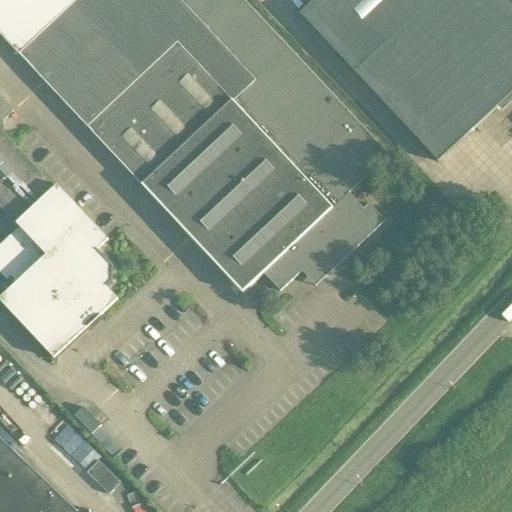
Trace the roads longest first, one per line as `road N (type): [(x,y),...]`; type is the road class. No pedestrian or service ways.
road 1 (unknown): [(511,220),(273,0)]
road 2 (unclassified): [(311,511),(511,302)]
road 3 (unknown): [(0,53),(188,265)]
road 4 (unknown): [(188,265),(114,330),(104,350),(105,363),(145,407)]
road 5 (unknown): [(134,421),(31,354),(0,322)]
road 6 (unknown): [(102,511),(0,414)]
road 7 (unknown): [(275,370),(185,461)]
road 8 (unknown): [(239,322),(145,407)]
